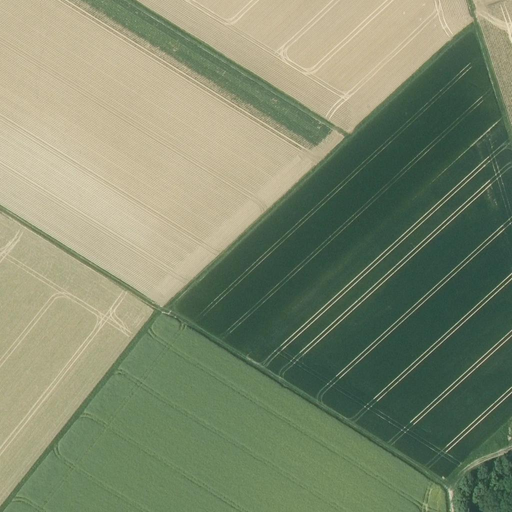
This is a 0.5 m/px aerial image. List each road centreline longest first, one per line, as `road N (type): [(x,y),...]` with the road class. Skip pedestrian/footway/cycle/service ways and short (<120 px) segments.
road 1 (track): [(476,21),(160,309),(1,511)]
road 2 (track): [(444,485),(0,209)]
road 3 (track): [(347,138),(124,0)]
road 4 (track): [(469,0),(511,140)]
